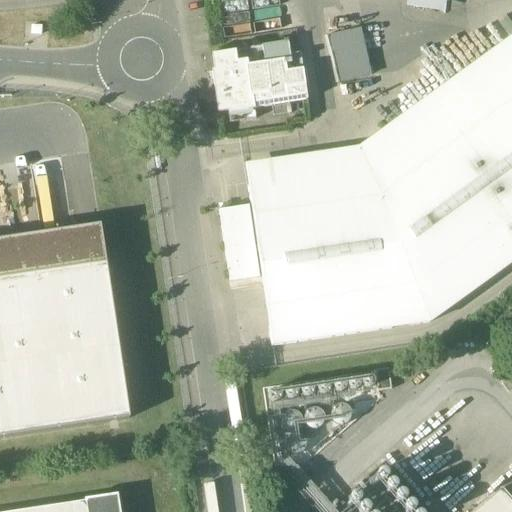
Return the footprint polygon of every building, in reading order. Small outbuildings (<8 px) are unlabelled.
[(444,15),(446,0),(407,0),(406,9),(444,15)] [(31,27),(31,36),(41,36),(42,27),(31,27)] [(328,37),(338,83),(370,75),(359,30),(328,37)] [(511,44),(363,155),(243,171),(251,211),(261,280),(264,302),(271,348),(430,324),(511,264),(511,44)] [(288,46),(230,55),(232,65),(265,60),(266,65),(290,61),(288,46)] [(221,71),(232,70),(232,65),(230,55),(206,58),(208,73),(211,73),(221,71)] [(265,60),(232,65),(232,70),(221,71),(228,113),(229,124),(255,121),(253,109),(271,107),(271,108),(273,108),(272,107),(306,102),(302,71),(292,73),(290,61),(266,65),(265,60)] [(221,71),(211,73),(217,114),(228,113),(221,71)] [(261,280),(251,211),(218,215),(229,285),(261,280)] [(0,246),(0,439),(125,422),(97,232),(0,246)] [(385,385),(386,383),(387,381),(386,378),(384,377),(382,376),(380,375),(378,376),(376,378),(375,380),(375,382),(375,384),(377,386),(379,387),(381,387),(384,387),(385,385)] [(371,388),(372,386),(372,383),(372,381),(370,379),(368,378),(366,378),(363,379),(362,380),(361,382),(360,385),(361,387),(363,389),(365,390),(367,390),(369,389),(371,388)] [(357,389),(358,387),(358,385),(357,383),(356,381),(354,380),(351,380),(349,380),(347,382),(346,384),(346,386),(347,389),(348,390),(350,392),(353,392),(355,391),(357,389)] [(340,392),(341,390),(342,388),(341,386),(339,384),(337,383),(335,382),(333,383),(331,385),(330,387),(330,389),(330,391),(332,393),(334,394),(336,394),(339,394),(340,392)] [(324,394),(325,392),(325,390),(324,387),(323,386),(321,385),(318,384),(316,385),(314,387),(313,389),(313,391),(314,393),(315,395),(317,396),(320,396),(322,396),(324,394)] [(308,396),(309,394),(309,392),(308,390),(307,388),(305,387),(302,387),(300,388),(298,389),(297,391),(297,394),(298,396),(299,398),(301,399),(304,399),(306,398),(308,396)] [(291,399),(292,397),(292,395),(292,392),(290,390),(288,389),(286,389),(283,390),(282,391),(280,394),(280,396),(281,398),(283,400),(285,401),(287,401),(289,401),(291,399)] [(361,420),(363,417),(363,413),(362,409),(359,406),(356,404),(352,404),(348,405),(345,408),(343,411),(343,415),(344,419),(347,422),(350,424),(354,424),(358,423),(361,420)] [(334,425),(336,421),(336,417),(335,413),(332,410),(329,408),(325,408),(321,409),(318,412),(316,415),(316,419),(317,423),(320,426),(323,428),(327,428),(331,427),(334,425)] [(312,427),(313,424),(314,420),(313,416),(310,413),(306,411),(302,411),(299,412),(296,415),(294,418),(293,422),(295,426),(297,429),(301,431),(305,431),(309,430),(312,427)] [(315,450),(317,447),(317,443),(316,439),(313,436),(310,434),(306,434),(302,435),(299,438),(297,441),(297,445),(298,449),(301,452),(304,454),(308,454),(312,453),(315,450)] [(401,481),(402,479),(402,476),(401,474),(400,472),(397,471),(395,471),(393,472),(391,473),(390,475),(390,478),(391,480),(392,482),(394,483),(397,483),(399,482),(401,481)] [(410,492),(411,489),(411,487),(410,485),(409,483),(407,482),(404,482),(402,483),(400,484),(399,486),(399,489),(400,491),(401,493),(404,494),(406,494),(408,493),(410,492)] [(511,511),(511,501),(502,490),(475,511),(511,511)] [(419,502),(420,500),(421,498),(420,496),(418,494),(416,493),(414,493),(412,493),(410,495),(409,497),(409,499),(409,502),(411,503),(413,504),(415,505),(417,504),(419,502)] [(373,504),(375,502),(375,500),(374,497),(372,496),(370,495),(368,494),(366,495),(364,497),(363,499),(363,501),(363,503),(365,505),(367,506),(369,506),(372,506),(373,504)] [(84,504),(27,511),(119,511),(117,496),(84,501),(84,504)] [(428,511),(430,511),(430,508),(429,506),(427,504),(425,503),(423,503),(421,504),(419,506),(418,508),(418,510),(418,511),(428,511)]
